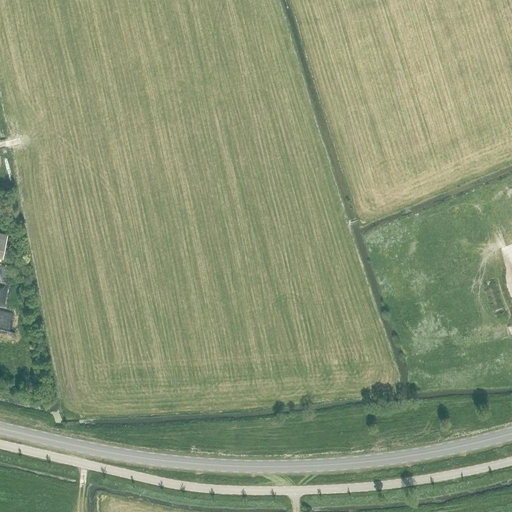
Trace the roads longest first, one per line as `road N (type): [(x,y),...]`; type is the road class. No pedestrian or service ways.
road 1 (unclassified): [(0,444),(187,486),(254,491),(393,484),(511,460)]
road 2 (primary): [(0,428),(122,455),(247,467),(381,460),(511,434)]
